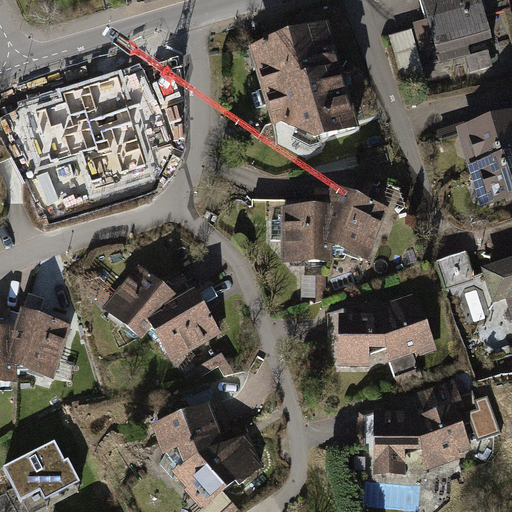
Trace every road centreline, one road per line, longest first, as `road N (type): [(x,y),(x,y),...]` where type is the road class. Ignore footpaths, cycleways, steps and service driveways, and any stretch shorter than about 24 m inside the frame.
road 1 (residential): [(177,203),(229,259),(290,369),(299,448),(274,511)]
road 2 (residential): [(355,0),(432,210),(473,251),(511,245)]
road 3 (residential): [(188,16),(199,78),(198,158),(177,203)]
road 4 (residential): [(177,203),(0,266)]
road 5 (tertiary): [(188,16),(15,66)]
